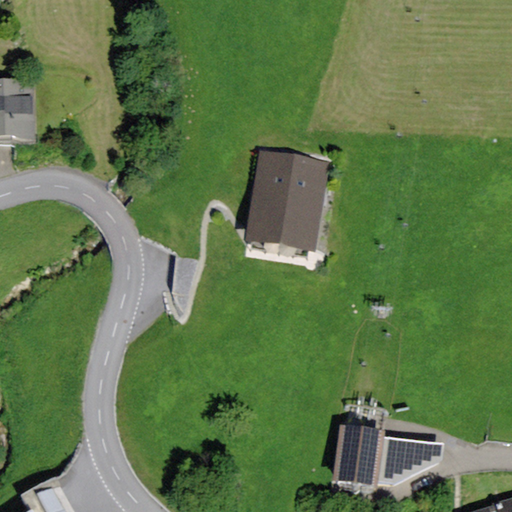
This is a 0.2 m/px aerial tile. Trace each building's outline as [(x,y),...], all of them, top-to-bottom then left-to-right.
[(35,85),(0,85),(0,145),(36,145),(35,85)] [(330,165),(262,155),(248,249),(316,259),(330,165)] [(382,486),(396,488),(443,463),(445,446),(385,439),(386,434),(342,429),(334,489),(340,489),(381,494),(382,486)] [(76,511),(63,487),(26,504),(30,511),(76,511)] [(511,511),(511,501),(478,511),(511,511)]
